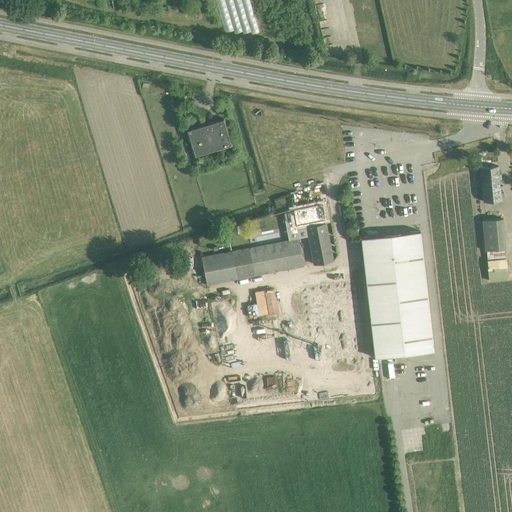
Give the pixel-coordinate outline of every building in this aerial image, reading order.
[(188,131),(197,158),(234,146),(226,119),(188,131)] [(181,141),(177,143),(183,161),(187,159),(181,141)] [(498,166),(481,167),(484,202),(503,200),(503,192),(500,193),(498,166)] [(292,209),(296,226),(326,220),(323,204),(292,209)] [(503,218),(482,220),(485,251),(486,251),(488,281),(508,280),(506,258),(505,249),(506,249),(503,218)] [(314,264),(333,261),(325,223),(306,227),(314,264)] [(378,357),(434,351),(420,231),(365,237),(378,357)] [(304,266),(299,239),(299,238),(201,257),(207,285),(304,266)] [(315,358),(355,350),(338,269),(299,277),(315,358)] [(256,330),(245,330),(247,355),(258,354),(256,330)] [(244,380),(233,381),(236,405),(246,405),(244,380)]
